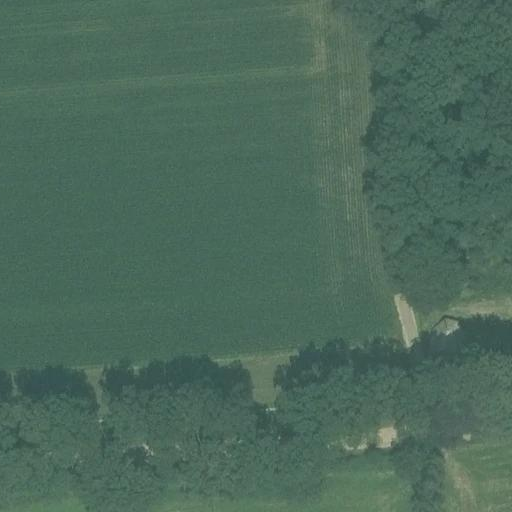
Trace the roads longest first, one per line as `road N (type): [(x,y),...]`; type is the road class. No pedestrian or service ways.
road 1 (track): [(0,465),(247,451),(511,423)]
road 2 (track): [(424,436),(412,0)]
